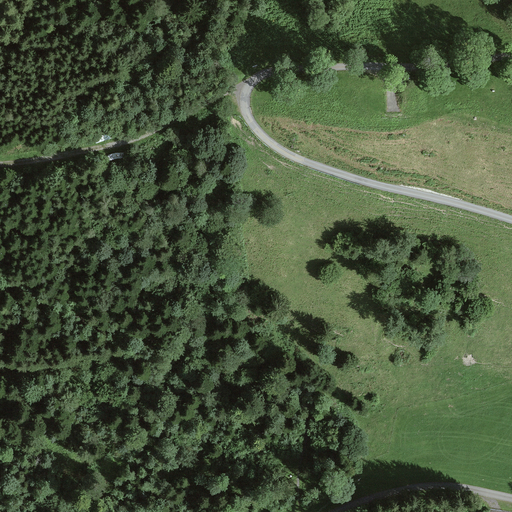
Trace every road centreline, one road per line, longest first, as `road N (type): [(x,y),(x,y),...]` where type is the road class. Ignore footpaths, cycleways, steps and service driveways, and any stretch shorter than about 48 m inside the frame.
road 1 (track): [(511,54),(280,69),(255,78),(244,102),(263,137),(304,161),(511,219)]
road 2 (track): [(245,92),(98,149),(0,165)]
road 3 (track): [(511,497),(419,483),(339,511)]
